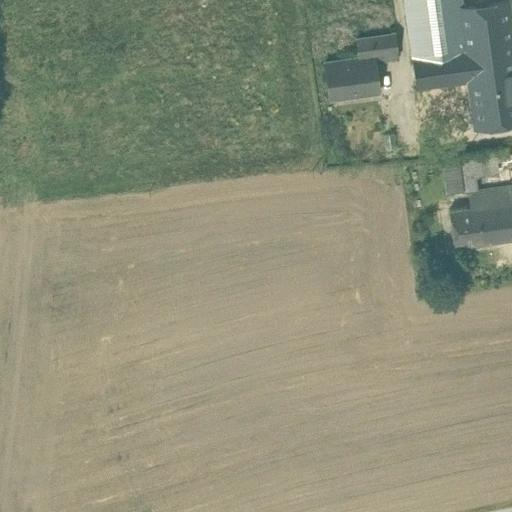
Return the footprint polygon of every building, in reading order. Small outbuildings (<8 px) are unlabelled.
[(460,0),(405,0),(413,55),(466,47),(460,7),(461,7),(460,0)] [(466,47),(413,55),(418,85),(470,78),(470,77),(511,71),(511,45),(506,1),(461,7),(460,7),(466,47)] [(393,32),(380,33),(384,59),(397,57),(393,32)] [(359,55),(325,60),(330,97),(378,91),(374,60),(384,59),(380,33),(357,37),(359,55)] [(511,71),(470,77),(470,78),(476,124),(511,119),(511,71)] [(508,146),(458,153),(463,187),(476,185),(475,174),(495,172),(493,159),(510,159),(508,146)] [(511,183),(468,190),(470,206),(485,204),(488,224),(497,223),(499,238),(511,236),(511,183)] [(470,206),(449,209),(454,245),(499,238),(497,223),(488,224),(485,204),(470,206)]
